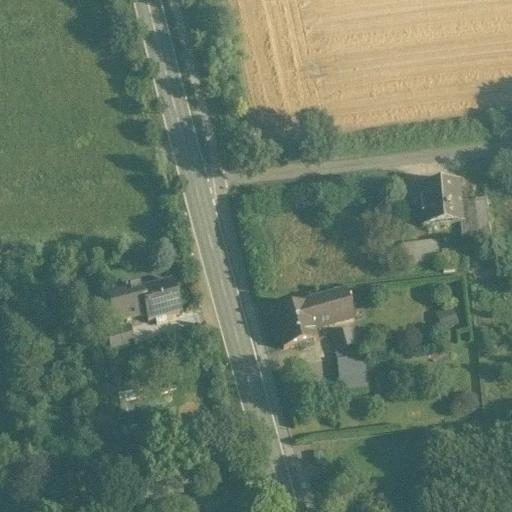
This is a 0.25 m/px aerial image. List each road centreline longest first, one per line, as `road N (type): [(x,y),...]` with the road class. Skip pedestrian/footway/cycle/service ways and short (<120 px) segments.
road 1 (tertiary): [(290,511),(146,0)]
road 2 (track): [(194,183),(511,148)]
